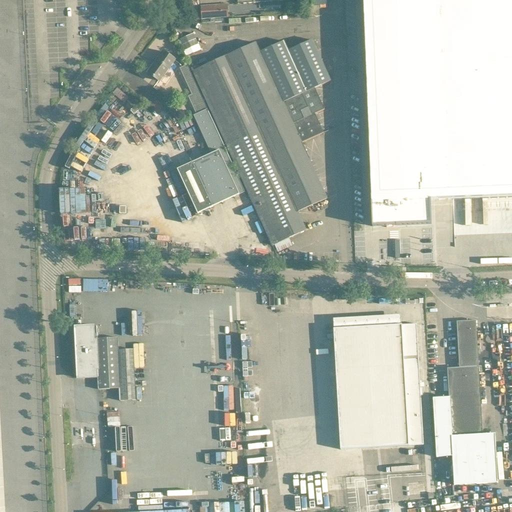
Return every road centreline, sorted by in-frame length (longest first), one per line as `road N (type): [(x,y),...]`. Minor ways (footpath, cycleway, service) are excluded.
road 1 (unclassified): [(511,276),(376,280),(44,261)]
road 2 (unknown): [(199,30),(330,29),(343,278)]
road 3 (unclassified): [(44,261),(41,178),(50,156),(154,0)]
road 4 (unclassified): [(57,511),(44,261)]
